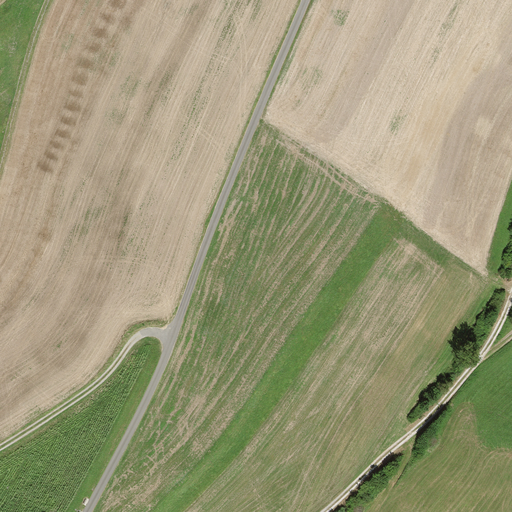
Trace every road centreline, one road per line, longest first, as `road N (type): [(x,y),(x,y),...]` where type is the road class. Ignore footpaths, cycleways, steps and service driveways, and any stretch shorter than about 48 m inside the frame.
road 1 (unclassified): [(85,511),(148,397),(305,0)]
road 2 (track): [(511,292),(474,365),(325,511)]
road 3 (track): [(169,337),(146,332),(111,371),(0,446)]
road 4 (track): [(0,151),(46,0)]
